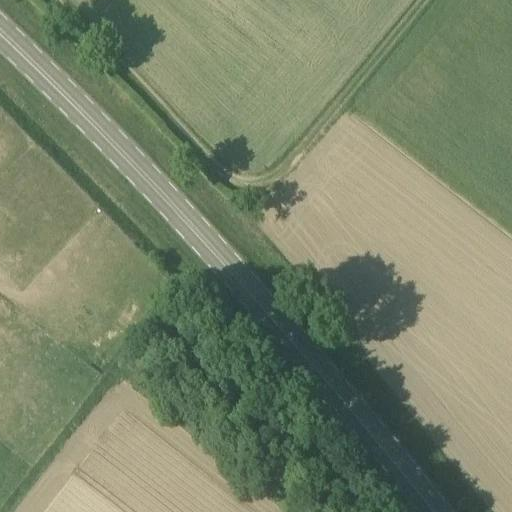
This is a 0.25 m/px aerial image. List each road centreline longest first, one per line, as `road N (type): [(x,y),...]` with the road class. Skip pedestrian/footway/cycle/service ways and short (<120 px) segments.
road 1 (primary): [(433,511),(251,296),(0,35)]
road 2 (track): [(52,0),(231,185),(258,189),(282,173),(423,0)]
